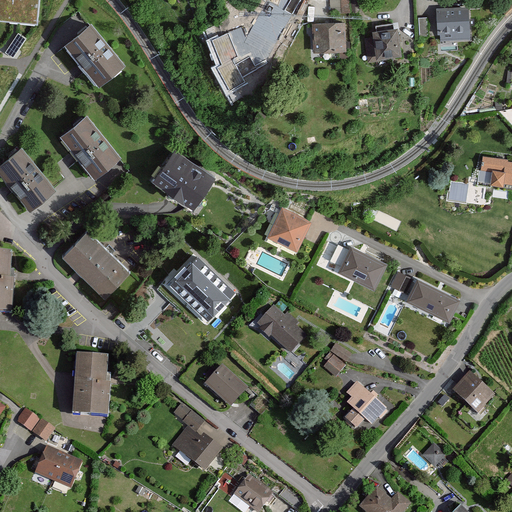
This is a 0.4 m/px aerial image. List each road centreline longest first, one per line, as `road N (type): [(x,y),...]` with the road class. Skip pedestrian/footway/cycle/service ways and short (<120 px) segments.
road 1 (residential): [(0,202),(58,282),(332,507)]
road 2 (residential): [(511,280),(415,412),(332,507)]
road 3 (unknown): [(321,219),(482,312)]
road 4 (unknown): [(120,337),(157,300),(162,276),(209,219)]
